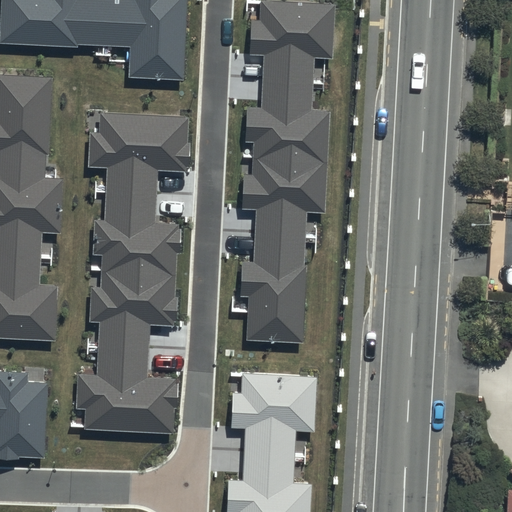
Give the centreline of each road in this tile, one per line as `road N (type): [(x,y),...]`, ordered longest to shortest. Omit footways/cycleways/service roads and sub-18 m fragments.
road 1 (tertiary): [(429,0),(400,511)]
road 2 (residential): [(189,490),(218,0)]
road 3 (residential): [(0,483),(189,490)]
